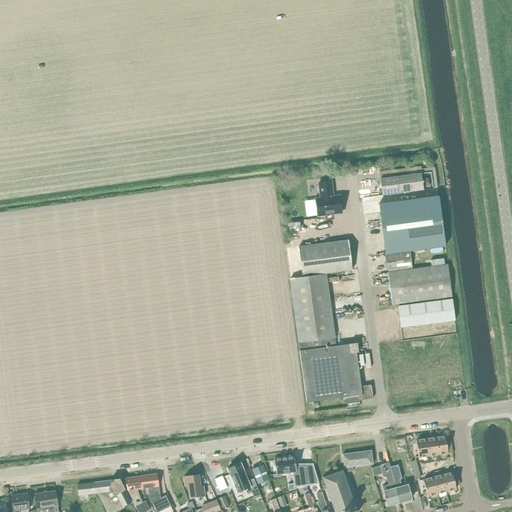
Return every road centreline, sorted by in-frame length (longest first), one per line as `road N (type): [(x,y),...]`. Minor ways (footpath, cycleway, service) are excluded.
road 1 (tertiary): [(0,475),(457,413)]
road 2 (unclassified): [(511,261),(475,0)]
